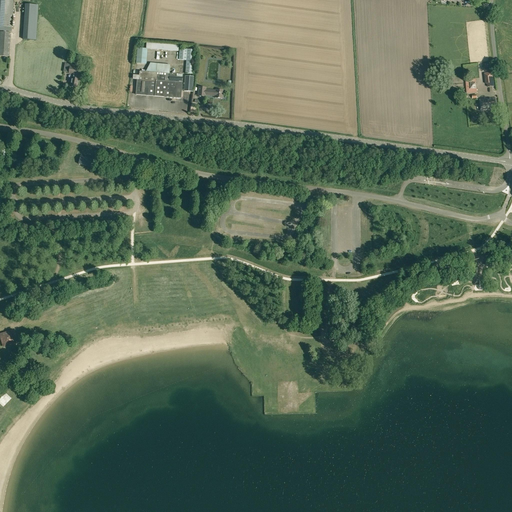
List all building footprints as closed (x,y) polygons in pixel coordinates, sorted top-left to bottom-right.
[(13,0),(0,0),(0,30),(11,31),(13,0)] [(25,4),(23,40),(36,40),(38,5),(25,4)] [(0,31),(0,56),(9,57),(11,32),(0,31)] [(146,49),(147,49),(178,51),(178,45),(146,43),(146,49)] [(146,64),(147,49),(146,49),(137,48),(136,63),(146,64)] [(185,73),(193,74),(194,50),(180,49),(179,60),(186,60),(185,73)] [(182,77),(182,75),(176,75),(169,74),(170,65),(150,63),(145,72),(139,71),(138,80),(137,80),(136,95),(154,96),(180,98),(182,83),(168,82),(169,80),(182,81),(182,77)] [(74,74),(73,79),(71,79),(70,86),(77,88),(79,75),(80,69),(74,68),(74,66),(71,65),(70,67),(69,73),(74,74)] [(492,73),(485,73),(486,84),(487,84),(488,87),(494,86),(492,73)] [(184,91),(192,92),(194,77),(185,76),(184,91)] [(476,80),(468,80),(466,82),(467,91),(469,93),(477,92),(477,88),(476,89),(475,83),(476,83),(476,80)] [(206,88),(199,87),(198,96),(205,97),(205,95),(217,96),(217,98),(222,99),(223,91),(216,90),(216,91),(206,90),(206,88)] [(480,100),(481,111),(496,109),(495,98),(480,100)] [(78,164),(90,167),(92,159),(80,156),(78,164)] [(0,333),(0,337),(3,347),(16,343),(12,330),(0,333)]
